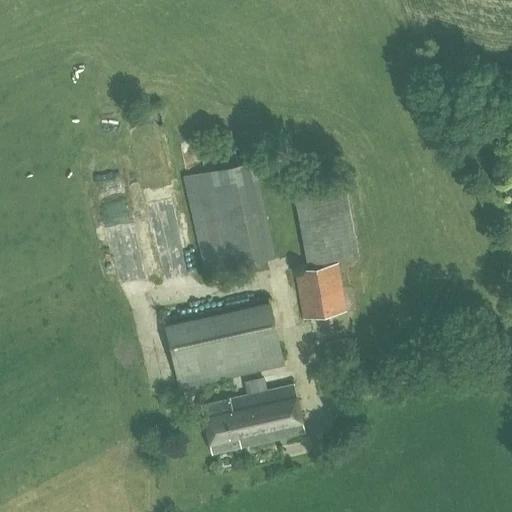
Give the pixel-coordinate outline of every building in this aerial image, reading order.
[(500,135),(511,135),(511,118),(502,117),(500,135)] [(185,177),(205,272),(276,256),(256,160),(239,164),(235,149),(202,156),(205,172),(185,177)] [(294,188),(308,266),(361,256),(347,179),(294,188)] [(126,199),(116,198),(115,226),(131,226),(132,207),(126,207),(126,199)] [(296,271),(304,320),(348,312),(339,263),(296,271)] [(166,325),(180,386),(284,364),(270,303),(166,325)] [(325,343),(327,353),(349,348),(347,338),(325,343)] [(327,355),(330,367),(349,363),(346,350),(327,355)] [(202,404),(213,452),(305,432),(294,384),(267,390),(264,378),(246,382),(248,394),(202,404)]
